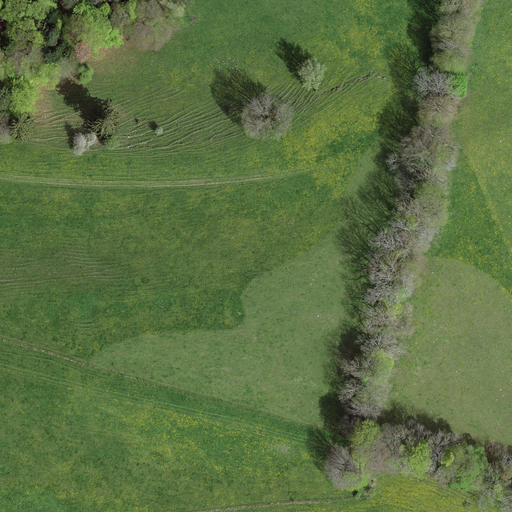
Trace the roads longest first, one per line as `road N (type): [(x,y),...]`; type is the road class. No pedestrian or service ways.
road 1 (track): [(431,148),(177,183),(0,175)]
road 2 (track): [(365,455),(426,459),(511,493)]
